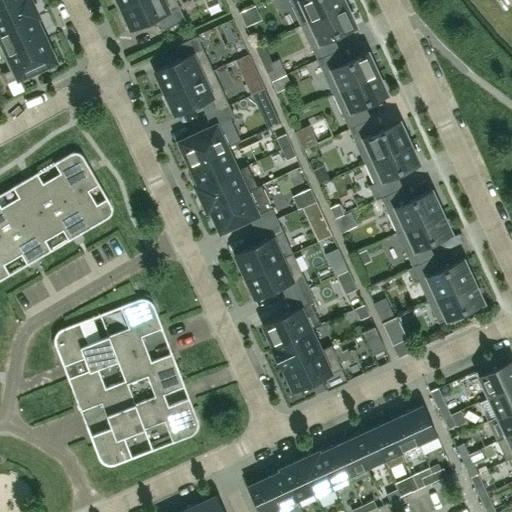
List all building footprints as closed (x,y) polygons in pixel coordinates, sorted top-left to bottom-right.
[(0,31),(37,15),(30,0),(11,0),(0,5),(0,31)] [(185,19),(176,0),(134,0),(118,8),(129,30),(156,17),(162,30),(185,19)] [(310,21),(345,5),(342,0),(289,0),(301,26),(310,22),(310,21)] [(254,4),(239,11),(245,25),(261,18),(254,4)] [(310,22),(301,26),(317,60),(339,49),(332,35),(355,25),(345,5),(310,21),(310,22)] [(37,16),(37,15),(0,31),(0,54),(1,57),(44,38),(34,17),(37,16)] [(162,93),(213,70),(197,35),(174,46),(179,58),(155,69),(165,91),(162,92),(162,93)] [(56,63),(44,38),(1,57),(2,58),(4,58),(9,69),(2,73),(7,82),(39,68),(40,70),(56,63)] [(333,94),(377,74),(368,53),(345,64),(339,49),(317,60),(333,94)] [(267,72),(271,80),(285,73),(282,65),(267,72)] [(229,104),(213,70),(162,93),(173,116),(200,103),(205,115),(229,104)] [(386,94),(377,74),(333,94),(349,129),(371,118),(364,104),(386,94)] [(334,101),(318,107),(324,122),(340,116),(334,101)] [(220,134),(231,129),(227,120),(234,116),(229,104),(205,115),(211,127),(176,143),(187,166),(190,165),(190,164),(226,147),(220,134)] [(274,109),(261,115),(267,128),(280,122),(274,109)] [(365,163),(409,143),(399,122),(377,133),(371,118),(349,129),(365,163)] [(309,124),(294,131),(302,148),(317,141),(309,124)] [(290,144),(285,133),(276,137),(281,148),(290,144)] [(331,143),(342,167),(361,159),(350,135),(331,143)] [(418,163),(409,143),(365,163),(373,182),(368,185),(375,200),(380,197),(380,198),(403,187),(396,173),(418,163)] [(295,155),(290,144),(281,148),(286,159),(295,155)] [(197,187),(236,169),(226,147),(190,164),(190,165),(194,174),(191,175),(197,187)] [(99,183),(83,156),(82,155),(81,154),(79,153),(77,152),(75,152),(73,152),(72,152),(70,153),(54,163),(54,164),(55,164),(60,173),(61,172),(73,194),(92,226),(107,217),(109,216),(110,215),(111,213),(112,212),(112,210),(112,209),(112,207),(112,206),(111,205),(107,197),(106,198),(106,199),(96,204),(88,190),(99,183)] [(246,191),(236,169),(197,187),(207,209),(246,191)] [(350,186),(355,198),(370,192),(366,181),(370,180),(367,171),(323,187),(326,195),(350,186)] [(32,218),(73,194),(61,172),(60,173),(43,183),(37,174),(38,173),(37,172),(12,187),(13,188),(19,197),(19,196),(32,218)] [(254,229),(277,218),(261,184),(246,191),(207,209),(207,210),(210,208),(220,230),(248,217),(254,229)] [(396,232),(441,212),(431,191),(409,202),(403,187),(380,198),(396,232)] [(92,226),(73,194),(32,218),(44,240),(45,240),(62,230),(68,238),(67,239),(68,240),(92,226)] [(0,236),(32,218),(19,196),(19,197),(1,207),(0,204),(0,236)] [(338,203),(329,207),(334,218),(343,214),(338,203)] [(450,232),(441,212),(396,232),(412,266),(412,267),(434,256),(428,242),(450,232)] [(44,240),(32,218),(0,236),(0,259),(3,264),(21,254),(26,263),(26,264),(51,250),(51,248),(50,249),(45,240),(44,240)] [(276,245),(287,240),(277,218),(254,229),(259,241),(235,252),(245,274),(245,275),(282,258),(281,257),(276,245)] [(309,287),(292,252),(281,257),(282,258),(245,275),(245,274),(242,275),(253,299),(280,286),(286,298),(309,287)] [(428,301),(472,281),(463,260),(441,271),(434,256),(412,267),(412,266),(406,268),(413,283),(418,280),(428,301)] [(9,273),(3,264),(0,259),(0,279),(10,274),(9,272),(9,273)] [(343,260),(331,265),(335,275),(336,274),(347,269),(343,260)] [(348,278),(312,290),(318,308),(354,295),(348,278)] [(482,301),(472,281),(428,301),(438,322),(449,317),(450,320),(462,315),(460,311),(482,301)] [(309,287),(286,298),(291,310),(263,323),(273,345),(270,346),(270,347),(310,329),(321,324),(311,301),(314,300),(309,287)] [(162,327),(154,306),(154,305),(153,304),(151,302),(150,301),(148,300),(146,299),(144,298),(142,298),(140,298),(138,299),(120,306),(120,307),(121,307),(128,327),(108,335),(117,359),(146,348),(141,335),(162,327)] [(364,304),(355,308),(360,319),(369,315),(364,304)] [(390,307),(377,313),(381,322),(394,316),(390,307)] [(419,313),(428,332),(439,327),(430,308),(419,313)] [(394,316),(381,322),(392,345),(407,337),(396,315),(394,316)] [(117,359),(108,335),(88,343),(80,323),(81,322),(80,321),(62,328),(60,329),(59,330),(57,332),(55,334),(54,336),(54,337),(54,338),(54,340),(54,342),(55,344),(63,365),(84,357),(89,369),(89,370),(117,359)] [(385,349),(374,326),(362,331),(372,354),(385,349)] [(320,351),(319,350),(310,329),(270,347),(280,369),(320,351)] [(331,345),(319,350),(320,351),(280,369),(281,370),(284,368),(295,393),(311,386),(309,383),(342,368),(331,345)] [(151,361),(146,348),(117,359),(135,404),(163,393),(184,385),(172,353),(151,361)] [(135,404),(117,359),(89,370),(89,369),(68,378),(80,410),(101,402),(106,415),(135,404)] [(511,385),(511,360),(478,376),(487,397),(511,385)] [(511,409),(511,385),(487,397),(496,416),(511,409)] [(197,420),(189,398),(168,406),(163,393),(135,404),(144,428),(164,420),(172,440),(171,441),(172,442),(190,435),(192,434),(193,433),(195,431),(196,429),(197,427),(198,425),(198,423),(198,421),(197,420)] [(422,403),(404,411),(418,443),(423,454),(442,446),(422,403)] [(445,403),(438,406),(443,417),(450,414),(445,403)] [(123,436),(144,428),(135,404),(106,415),(111,428),(90,436),(98,457),(98,458),(99,459),(101,461),(102,462),(104,463),(105,464),(107,464),(108,465),(110,465),(112,465),(115,464),(132,457),(132,456),(131,456),(123,436)] [(511,433),(511,409),(496,416),(505,436),(511,433)] [(404,414),(387,421),(401,451),(418,443),(404,411),(403,412),(404,414)] [(455,425),(450,414),(443,417),(448,428),(455,425)] [(387,421),(370,429),(383,459),(401,451),(387,421)] [(370,429),(352,438),(369,473),(370,473),(367,466),(383,459),(370,429)] [(351,481),(369,473),(352,438),(336,445),(335,446),(351,481)] [(463,442),(456,446),(461,457),(468,453),(463,442)] [(334,489),(351,481),(335,446),(336,445),(335,443),(316,451),(334,489)] [(316,497),(334,489),(316,451),(299,460),(316,497)] [(473,464),(468,453),(461,457),(466,467),(473,464)] [(299,460),(281,468),(282,470),(283,470),(299,505),(300,505),(297,498),(313,491),(316,498),(316,497),(299,460)] [(432,473),(435,480),(446,475),(443,468),(432,473)] [(280,511),(284,511),(299,505),(283,470),(282,470),(265,478),(280,511)] [(435,480),(432,473),(421,478),(424,485),(435,480)] [(258,511),(280,511),(265,478),(247,486),(258,511)] [(481,482),(474,485),(479,496),(486,492),(481,482)] [(397,489),(400,496),(411,491),(408,484),(397,489)] [(400,496),(397,489),(386,494),(389,501),(400,496)] [(491,503),(486,492),(479,496),(484,507),(491,503)] [(196,502),(195,502),(199,511),(224,511),(217,496),(197,505),(196,502)] [(362,505),(366,511),(376,507),(373,500),(362,505)] [(199,511),(195,502),(176,511),(199,511)] [(491,503),(484,507),(486,511),(492,511),(495,511),(491,503)]
